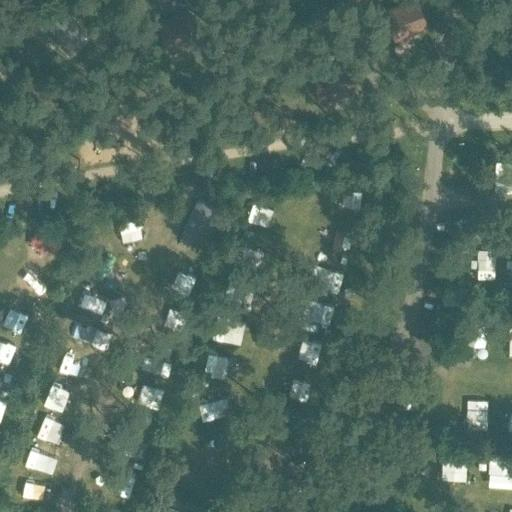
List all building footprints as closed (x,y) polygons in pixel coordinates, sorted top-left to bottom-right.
[(417,2),(387,14),(396,38),(426,26),(417,2)] [(90,34),(61,6),(41,26),(71,55),(90,34)] [(196,11),(159,19),(165,51),(202,43),(196,11)] [(321,97),(353,91),(348,66),(316,72),(321,97)] [(196,196),(184,221),(209,234),(221,208),(196,196)] [(193,511),(152,500),(148,511),(193,511)]
